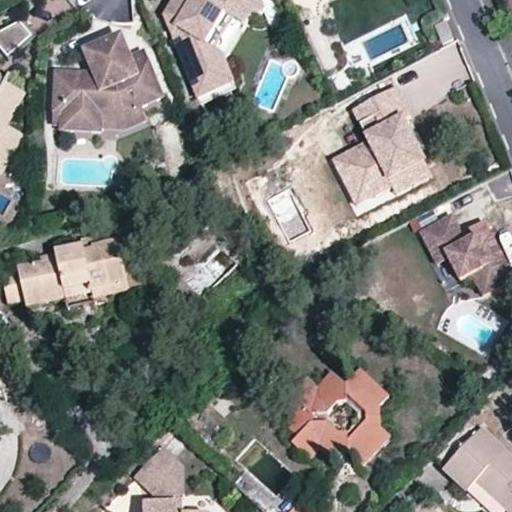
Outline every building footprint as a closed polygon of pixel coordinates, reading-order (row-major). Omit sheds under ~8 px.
[(238,13),(258,5),(255,0),(189,0),(186,8),(177,4),(169,22),(178,45),(194,52),(186,69),(202,110),(226,100),(214,69),(218,60),(209,56),(225,19),(234,23),(238,13)] [(238,13),(234,23),(241,26),(262,17),(258,5),(238,13)] [(209,56),(218,60),(234,23),(225,19),(209,56)] [(455,42),(447,23),(435,28),(444,47),(455,42)] [(33,43),(20,29),(0,39),(0,54),(8,64),(33,43)] [(101,78),(136,64),(124,36),(89,50),(99,74),(101,78)] [(214,69),(226,100),(237,95),(224,63),(218,60),(214,69)] [(103,113),(125,114),(142,107),(165,98),(151,62),(137,68),(136,64),(101,78),(99,74),(90,79),(83,78),(83,73),(58,72),(56,123),(64,123),(64,129),(102,131),(102,127),(103,113)] [(0,170),(17,146),(1,136),(23,103),(5,91),(1,97),(0,96),(0,170)] [(398,92),(370,107),(384,134),(369,142),(372,146),(336,165),(346,184),(372,191),(391,182),(393,186),(428,168),(406,124),(413,120),(398,92)] [(103,113),(102,127),(127,128),(148,120),(142,107),(125,114),(103,113)] [(384,134),(370,107),(355,115),(369,142),(384,134)] [(428,168),(393,186),(400,199),(435,181),(428,168)] [(372,191),(346,184),(355,200),(372,191)] [(451,261),(463,286),(474,280),(485,301),(511,286),(511,274),(487,227),(472,234),(478,247),(475,248),(468,247),(454,220),(423,236),(432,253),(443,247),(451,261)] [(74,246),(76,253),(85,250),(86,253),(94,251),(92,242),(74,246)] [(120,245),(94,251),(86,253),(85,250),(76,253),(57,256),(58,264),(43,268),(42,265),(2,275),(8,308),(26,304),(93,290),(94,294),(129,286),(120,245)] [(443,247),(432,253),(439,268),(451,261),(443,247)] [(129,286),(94,294),(95,298),(95,306),(131,298),(129,286)] [(28,313),(95,298),(94,294),(93,290),(26,304),(28,313)] [(298,439),(292,446),(312,464),(322,453),(336,467),(348,455),(362,469),(391,440),(381,429),(379,409),(389,399),(360,372),(346,386),(333,374),(318,390),(307,381),(292,398),(298,404),(289,414),(290,431),(298,439)] [(511,511),(511,459),(468,417),(430,457),(469,495),(478,486),(505,511),(511,511)] [(185,470),(164,449),(137,477),(160,500),(186,498),(185,470)] [(505,511),(478,486),(469,495),(486,511),(505,511)] [(321,511),(307,498),(293,511),(321,511)]
